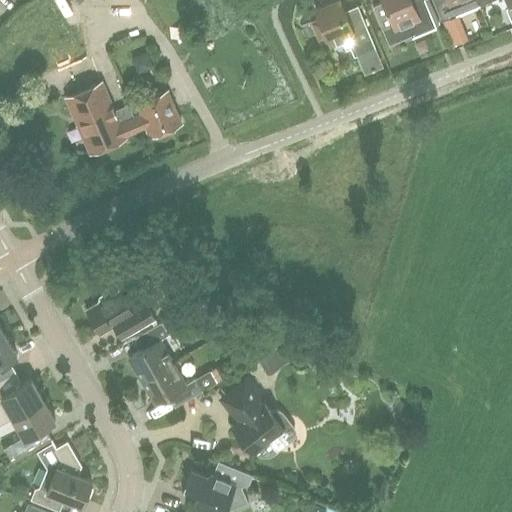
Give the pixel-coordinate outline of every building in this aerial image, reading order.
[(352,26),(347,16),(340,0),(334,0),(315,8),(319,18),(312,21),(319,38),(326,35),(329,42),(341,37),(345,49),(350,47),(354,56),(375,47),(364,21),(352,26)] [(411,0),(383,0),(384,1),(373,6),(383,29),(393,25),(394,27),(406,22),(412,37),(436,27),(427,5),(424,0),(417,0),(413,2),(411,0)] [(453,0),(438,0),(434,2),(442,20),(455,14),(450,1),(453,0)] [(113,110),(101,80),(65,95),(90,152),(124,137),(113,110)] [(114,110),(113,110),(124,137),(125,137),(124,135),(146,125),(150,135),(181,122),(167,89),(136,102),(141,112),(133,116),(128,104),(114,110)] [(100,333),(113,326),(120,338),(155,318),(144,301),(131,308),(120,289),(108,296),(107,293),(98,298),(100,300),(86,309),(100,333)] [(128,357),(141,379),(172,361),(160,339),(169,333),(162,321),(141,333),(148,345),(128,357)] [(0,364),(17,355),(4,333),(0,335),(0,379),(3,378),(0,372),(0,364)] [(185,383),(172,361),(141,379),(154,401),(175,390),(181,402),(216,382),(209,369),(185,383)] [(272,409),(269,409),(263,402),(258,405),(252,398),(259,392),(247,377),(225,395),(236,409),(238,408),(244,416),(233,425),(253,450),(254,449),(258,453),(262,455),(266,455),(270,455),(294,437),(296,434),(295,428),(293,425),(282,410),(279,409),(272,409)] [(0,387),(0,409),(6,406),(12,417),(43,399),(30,378),(3,394),(0,387)] [(52,437),(45,425),(55,420),(43,399),(12,417),(18,427),(1,437),(14,460),(52,437)] [(59,459),(57,465),(52,463),(47,465),(39,486),(36,485),(30,499),(59,510),(64,497),(81,504),(84,497),(89,496),(93,488),(89,483),(91,479),(77,474),(81,465),(67,440),(53,448),(59,459)] [(218,460),(212,473),(211,472),(206,474),(191,468),(184,485),(195,490),(191,501),(218,511),(223,511),(224,511),(248,501),(241,485),(249,482),(253,474),(218,460)] [(49,511),(50,511),(27,502),(23,511),(49,511)]
